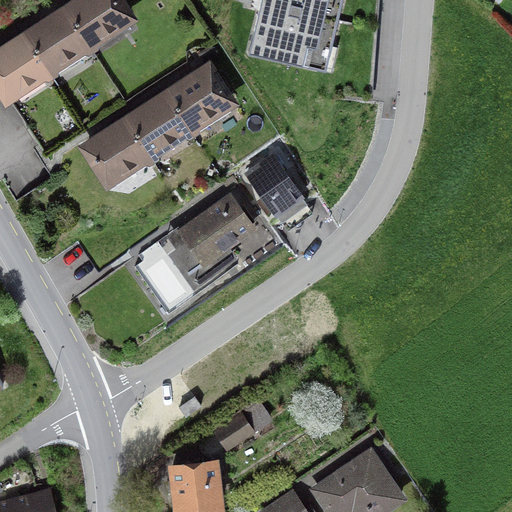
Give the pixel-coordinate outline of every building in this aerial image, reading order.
[(0,53),(0,81),(9,96),(129,18),(117,0),(82,0),(50,21),(8,48),(0,53)] [(259,0),(249,49),(333,68),(339,44),(333,43),(342,0),(259,0)] [(86,147),(109,183),(232,103),(209,67),(185,83),(146,108),(107,134),(86,147)] [(245,171),(276,215),(278,214),(282,220),(307,201),(303,196),(305,195),(274,151),(245,171)] [(239,183),(234,175),(224,181),(229,189),(239,183)] [(231,188),(167,233),(176,245),(168,250),(194,286),(237,255),(230,245),(258,226),(231,188)] [(195,394),(179,405),(186,415),(202,404),(195,394)] [(241,408),(213,427),(227,448),(272,418),(261,402),(244,413),(241,408)] [(371,444),(310,486),(327,511),(384,511),(408,496),(371,444)] [(219,453),(168,459),(173,511),(179,511),(225,507),(219,453)] [(0,511),(56,511),(50,485),(0,498),(0,511)] [(316,511),(309,501),(305,504),(293,487),(256,511),(316,511)]
